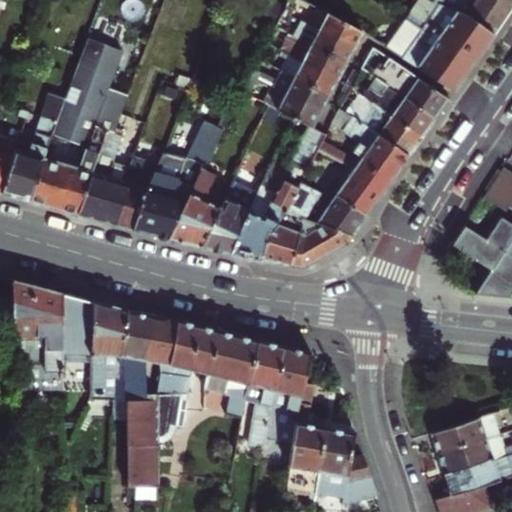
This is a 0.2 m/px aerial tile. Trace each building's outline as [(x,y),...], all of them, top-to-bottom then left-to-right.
[(429,0),(417,0),(408,14),(424,23),(437,4),(434,2),(429,0)] [(463,16),(492,35),(511,5),(511,0),(434,0),(434,2),(437,4),(455,11),(463,16)] [(437,4),(424,23),(477,56),(492,35),(463,16),(455,11),(437,4)] [(286,5),(283,11),(290,15),(293,8),(286,5)] [(336,37),(354,46),(362,31),(316,7),(308,24),(318,30),(318,31),(334,40),(336,37)] [(386,47),(453,91),(477,56),(424,23),(408,14),(405,18),(386,47)] [(308,24),(300,20),(292,36),(345,64),(353,48),(354,46),(336,37),(334,40),(318,31),(318,30),(308,24)] [(337,78),(345,64),(292,36),(288,34),(284,41),(288,43),(284,52),(288,54),(302,62),(301,63),(318,72),(319,69),(337,78)] [(267,43),(273,47),(277,40),(270,37),(267,43)] [(42,159),(28,201),(78,214),(106,130),(114,133),(121,113),(128,93),(109,87),(122,51),(87,38),(65,99),(42,159)] [(263,50),(270,53),(273,47),(267,43),(263,50)] [(280,70),(281,71),(328,96),(337,79),(337,78),(319,69),(318,72),(301,63),(302,62),(288,54),(280,70)] [(366,58),(361,67),(376,77),(382,68),(366,58)] [(382,68),(376,77),(434,118),(448,98),(405,69),(399,78),(383,66),(382,68)] [(250,75),(257,79),(260,72),(253,69),(250,75)] [(303,101),(320,110),(328,96),(281,71),(272,87),(285,94),(284,95),(301,104),(303,101)] [(177,74),(173,83),(187,88),(190,79),(177,74)] [(250,75),(246,83),(253,87),(257,79),(250,75)] [(362,96),(420,137),(434,118),(376,77),(362,96)] [(246,83),(242,92),(249,95),(253,87),(246,83)] [(308,126),(311,128),(319,112),(320,110),(303,101),(301,104),(284,95),(285,94),(272,87),(264,103),(292,118),(308,126)] [(15,150),(0,193),(28,201),(42,159),(65,99),(49,93),(28,154),(15,150)] [(345,113),(407,156),(420,137),(362,96),(358,93),(345,113)] [(16,116),(25,119),(28,112),(19,109),(16,116)] [(375,164),(393,176),(407,156),(345,113),(339,109),(334,119),(331,124),(359,143),(353,152),(361,158),(359,161),(371,169),(375,164)] [(114,133),(106,130),(78,214),(109,223),(117,200),(115,199),(121,182),(123,183),(133,156),(136,146),(119,140),(128,115),(121,113),(114,133)] [(308,126),(292,118),(287,128),(303,136),(308,126)] [(134,225),(132,230),(167,238),(189,191),(203,168),(223,129),(202,119),(183,158),(160,152),(156,163),(146,187),(134,225)] [(325,135),(311,128),(308,126),(303,136),(289,161),(281,179),(272,197),(270,201),(285,210),(300,183),(317,151),(322,142),(325,135)] [(0,136),(0,192),(0,193),(15,150),(17,143),(0,136)] [(322,142),(317,151),(333,159),(338,150),(322,142)] [(338,150),(333,159),(345,166),(350,157),(338,150)] [(115,199),(117,200),(109,223),(128,228),(129,224),(134,225),(146,187),(156,163),(133,156),(123,183),(121,182),(115,199)] [(335,195),(366,214),(393,176),(375,164),(371,169),(359,161),(342,185),(334,179),(322,196),(331,200),(335,195)] [(511,171),(504,166),(483,197),(505,211),(511,201),(511,171)] [(189,191),(167,238),(202,246),(227,193),(211,186),(216,175),(203,168),(189,191)] [(227,193),(202,246),(231,252),(241,228),(249,210),(258,189),(259,188),(235,176),(227,193)] [(352,235),(366,214),(335,195),(331,200),(322,196),(300,183),(285,210),(284,212),(301,218),(352,235)] [(258,189),(249,210),(262,217),(270,201),(272,197),(258,189)] [(241,228),(231,252),(261,259),(267,233),(272,234),(284,212),(285,210),(270,201),(262,217),(249,210),(241,228)] [(267,233),(261,259),(288,265),(301,218),(284,212),(272,234),(267,233)] [(491,269),(477,295),(508,298),(511,291),(511,223),(501,216),(486,239),(464,225),(452,244),(491,269)] [(301,218),(288,265),(302,268),(346,244),(352,235),(301,218)] [(13,301),(14,343),(15,363),(45,362),(45,370),(63,370),(62,358),(62,292),(13,278),(13,301)] [(93,300),(62,292),(62,358),(90,358),(93,300)] [(115,371),(115,354),(119,354),(127,310),(93,300),(90,358),(89,385),(89,398),(89,399),(113,400),(115,371)] [(1,344),(14,343),(13,301),(0,301),(0,331),(1,331),(1,344)] [(143,394),(144,359),(153,315),(127,310),(119,354),(115,354),(115,371),(125,372),(125,401),(156,400),(156,394),(143,394)] [(160,325),(160,316),(153,315),(144,359),(160,363),(160,373),(167,374),(169,364),(178,320),(175,319),(174,323),(160,325)] [(175,319),(160,316),(160,325),(174,323),(175,319)] [(156,400),(125,401),(126,417),(126,446),(127,488),(136,487),(155,487),(159,487),(159,443),(164,442),(167,441),(171,438),(173,436),(175,432),(176,426),(182,427),(190,375),(191,370),(198,325),(178,320),(169,364),(167,374),(160,373),(156,394),(156,400)] [(215,329),(198,325),(191,370),(206,373),(215,329)] [(203,388),(225,394),(226,388),(229,379),(248,384),(257,340),(215,329),(206,373),(203,388)] [(248,387),(245,400),(256,402),(250,435),(265,438),(265,437),(268,424),(271,406),(274,390),(285,346),(257,340),(248,384),(248,387)] [(274,390),(271,406),(268,424),(278,426),(276,439),(275,440),(292,444),(295,421),(297,412),(298,413),(304,382),(311,352),(285,346),(274,390)] [(125,401),(125,372),(115,371),(113,400),(112,417),(126,417),(125,401)] [(231,388),(248,387),(248,384),(229,379),(226,388),(231,388)] [(315,496),(325,426),(305,423),(314,384),(304,382),(298,413),(297,412),(295,421),(292,444),(289,465),(285,487),(309,492),(308,498),(314,500),(315,496)] [(225,415),(241,418),(245,400),(248,387),(231,388),(229,395),(225,415)] [(430,433),(437,454),(499,434),(492,413),(430,433)] [(265,437),(276,439),(278,426),(268,424),(265,437)] [(354,431),(325,426),(315,496),(344,501),(350,457),(354,431)] [(437,454),(443,474),(492,457),(493,460),(511,453),(511,445),(504,448),(499,434),(437,454)] [(248,445),(263,448),(265,438),(250,435),(248,445)] [(492,457),(443,474),(450,495),(434,499),(437,511),(475,511),(487,509),(480,487),(484,485),(511,476),(511,453),(493,460),(492,457)] [(350,457),(344,501),(344,504),(377,495),(363,455),(350,457)] [(484,485),(480,487),(487,509),(492,508),(484,485)] [(136,487),(135,497),(154,497),(155,487),(136,487)] [(77,511),(77,494),(63,494),(63,511),(77,511)]
